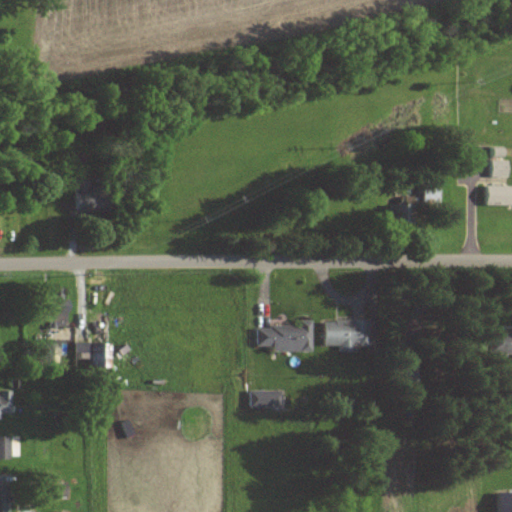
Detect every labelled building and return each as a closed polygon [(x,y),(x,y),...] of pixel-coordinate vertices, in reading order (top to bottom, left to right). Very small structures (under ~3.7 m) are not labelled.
[(489,178),(506,177),(506,159),(501,159),(500,148),(488,148),(489,178)] [(70,179),(71,215),(107,214),(105,178),(70,179)] [(438,184),(421,185),(422,202),(439,201),(438,184)] [(511,185),(483,185),(483,205),(511,205),(511,185)] [(407,205),(389,205),(389,223),(406,224),(407,205)] [(46,288),(58,289),(65,303),(64,327),(45,329),(38,319),(37,307),(46,288)] [(253,327),(254,346),(271,350),(310,351),(310,318),(296,319),(268,325),(253,327)] [(321,321),(320,348),(336,352),(356,353),(373,345),(370,320),(332,319),(321,321)] [(511,332),(483,333),(484,356),(511,356),(511,332)] [(107,369),(108,344),(72,342),(71,367),(107,369)] [(280,390),(248,389),(247,407),(280,408),(280,390)] [(0,390),(0,416),(8,413),(11,390),(0,390)] [(50,497),(65,496),(65,483),(50,483),(50,497)] [(0,511),(0,484),(10,484),(7,511),(0,511)]
